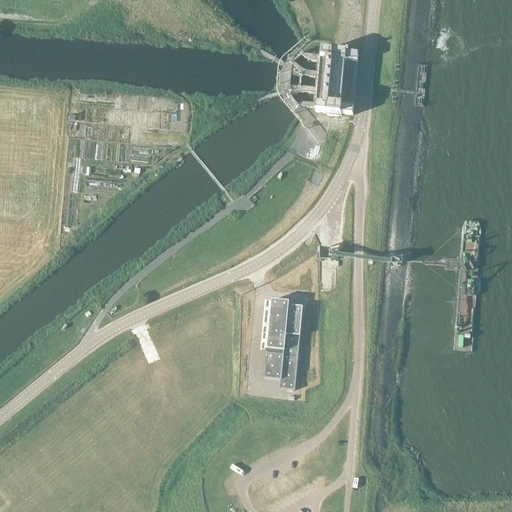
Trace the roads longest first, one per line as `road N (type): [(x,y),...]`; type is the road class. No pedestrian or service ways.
road 1 (tertiary): [(0,416),(86,344),(277,252),(329,202),(355,151)]
road 2 (unclassified): [(350,475),(361,236),(355,151)]
road 3 (tertiary): [(355,151),(375,0)]
